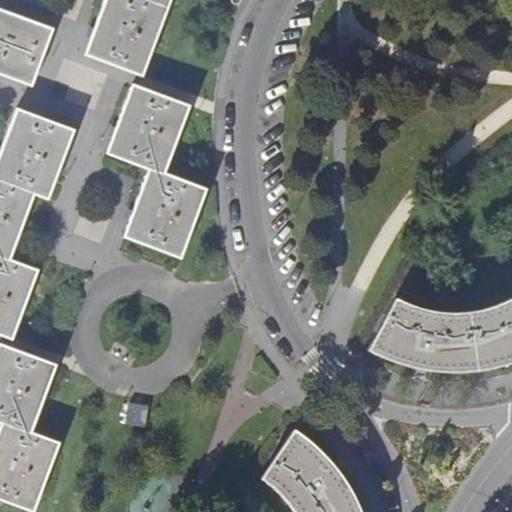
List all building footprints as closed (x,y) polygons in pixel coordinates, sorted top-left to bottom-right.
[(169,0),(105,0),(84,56),(141,76),(169,0)] [(52,29),(0,9),(0,74),(30,85),(52,29)] [(189,104),(131,84),(106,155),(147,170),(123,238),(182,258),(206,189),(164,174),(189,104)] [(0,334),(12,339),(37,270),(10,261),(33,193),(48,199),(72,130),(15,109),(0,149),(0,334)] [(394,300),(368,351),(390,361),(410,367),(430,371),(454,373),(478,371),(504,364),(511,361),(511,298),(502,303),(485,309),(466,311),(442,311),(416,307),(394,300)] [(55,365),(0,344),(0,500),(33,511),(34,511),(59,443),(31,432),(55,365)] [(294,429),(261,478),(274,487),(285,499),(295,511),(361,511),(359,505),(348,484),(332,462),(314,443),(294,429)]
